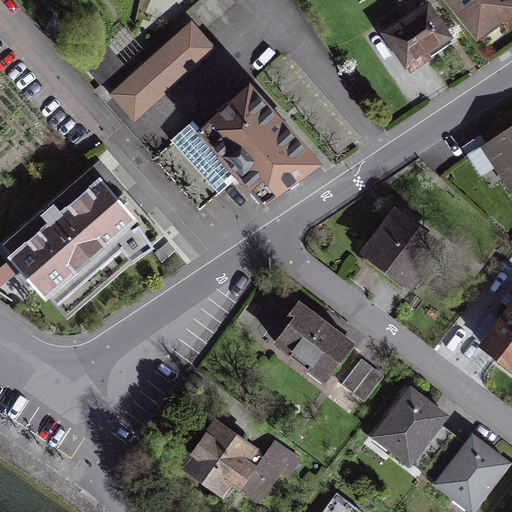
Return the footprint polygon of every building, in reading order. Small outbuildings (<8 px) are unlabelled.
[(511,16),(511,0),(443,0),(477,43),(511,16)] [(380,34),(406,71),(408,70),(411,75),(434,60),(431,55),(454,39),(429,2),(380,34)] [(109,95),(134,124),(216,51),(193,23),(109,95)] [(84,67),(103,90),(127,69),(106,45),(84,67)] [(236,179),(264,210),(323,167),(251,86),(200,131),(193,122),(172,140),(219,194),(236,179)] [(511,127),(484,146),(477,136),(462,147),(481,178),(495,170),(511,195),(511,127)] [(422,155),(435,173),(459,156),(446,138),(422,155)] [(49,300),(68,321),(132,265),(155,250),(153,247),(165,237),(99,162),(2,245),(12,257),(9,260),(45,303),(49,300)] [(395,209),(358,255),(411,294),(446,246),(395,209)] [(325,387),(357,345),(300,302),(282,327),(286,330),(273,347),(325,387)] [(511,304),(477,348),(511,374),(511,304)] [(362,359),(342,386),(365,403),(385,377),(362,359)] [(410,386),(370,439),(409,469),(443,426),(451,417),(410,386)] [(225,501),(233,490),(240,495),(242,492),(261,505),(282,476),(288,480),(302,460),(275,441),(265,455),(215,420),(179,470),(225,501)] [(435,483),(466,443),(443,426),(413,466),(435,483)] [(432,486),(466,511),(476,511),(511,465),(473,435),(466,443),(435,483),(432,486)] [(362,511),(338,494),(323,511),(362,511)]
